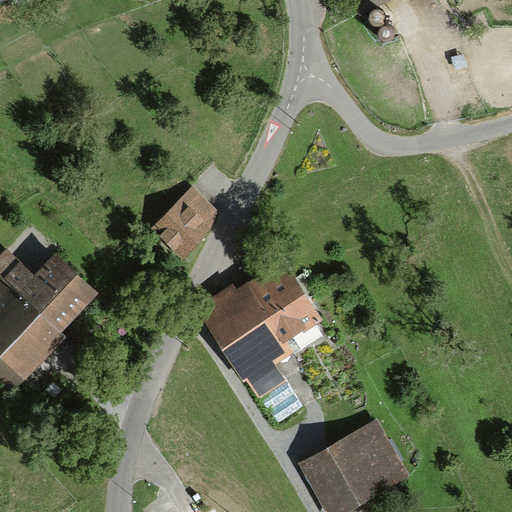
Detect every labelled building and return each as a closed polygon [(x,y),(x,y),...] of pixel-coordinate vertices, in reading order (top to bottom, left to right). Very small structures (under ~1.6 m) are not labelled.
[(74,34),(111,101),(139,86),(101,19),(74,34)] [(187,188),(150,222),(181,254),(217,220),(187,188)] [(33,274),(6,250),(0,257),(0,365),(10,375),(91,288),(52,253),(33,274)] [(286,259),(206,308),(243,369),(324,320),(286,259)] [(380,409),(301,462),(334,511),(359,511),(422,470),(380,409)]
